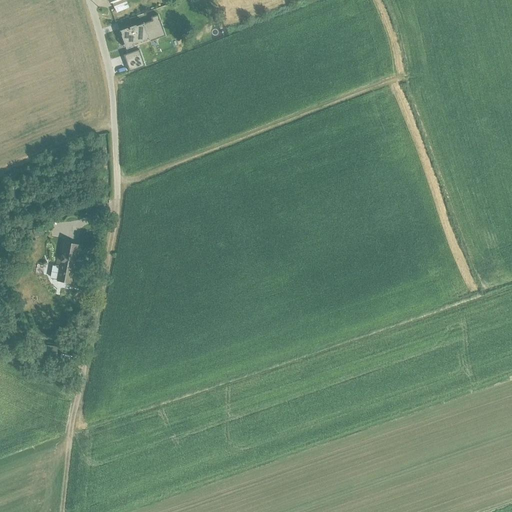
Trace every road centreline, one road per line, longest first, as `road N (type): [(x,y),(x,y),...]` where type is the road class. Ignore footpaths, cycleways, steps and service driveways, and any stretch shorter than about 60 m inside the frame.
road 1 (track): [(62,511),(71,424),(117,197)]
road 2 (residential): [(90,0),(110,79),(117,197)]
